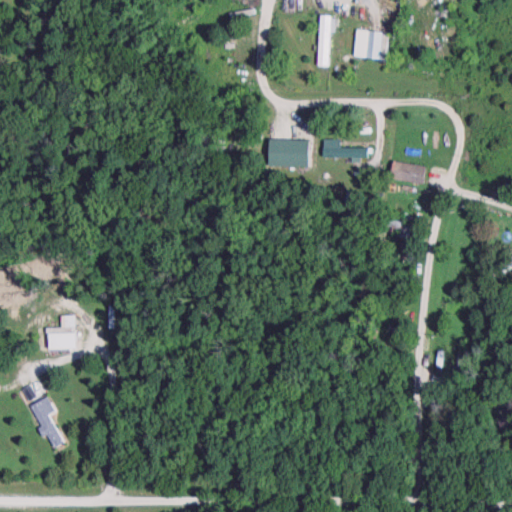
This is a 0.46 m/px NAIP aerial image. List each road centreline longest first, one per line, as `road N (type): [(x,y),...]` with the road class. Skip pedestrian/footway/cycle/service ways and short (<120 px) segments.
road 1 (residential): [(419,498),(424,290),(460,131),(433,103),(269,97),(262,75),(267,0)]
road 2 (residential): [(511,499),(0,499)]
